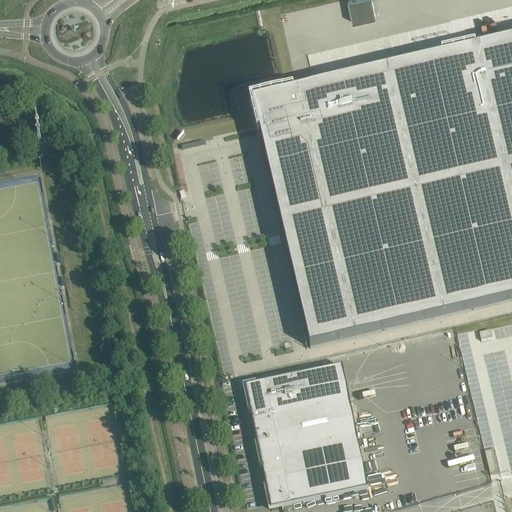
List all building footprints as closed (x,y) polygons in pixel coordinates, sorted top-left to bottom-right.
[(353,23),(375,19),(371,0),(351,0),(348,1),(353,23)] [(511,41),(253,102),(285,242),(310,349),(511,301),(511,41)] [(37,160),(35,151),(33,143),(26,144),(30,161),(37,160)] [(484,354),(481,341),(495,339),(494,331),(461,337),(465,358),(484,354)] [(256,386),(246,388),(251,412),(248,412),(248,413),(251,413),(257,444),(255,444),(255,445),(257,444),(262,466),(259,467),(260,467),(262,467),(266,487),(264,487),(264,488),(266,487),(271,511),(282,509),(282,511),(283,511),(283,509),(292,507),(368,491),(342,368),(257,386),(256,383),(256,386)]
